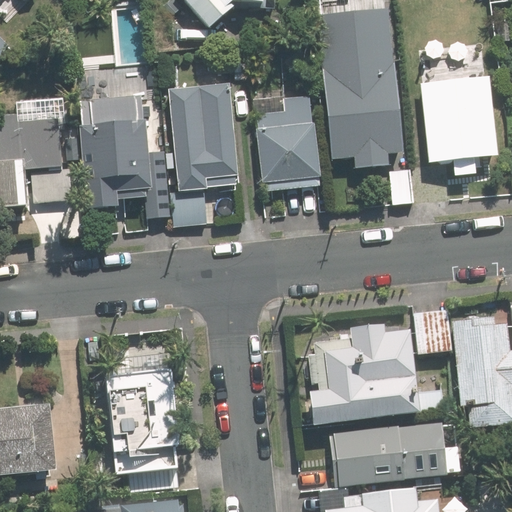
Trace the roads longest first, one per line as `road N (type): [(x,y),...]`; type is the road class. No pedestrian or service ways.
road 1 (residential): [(511,245),(227,273)]
road 2 (residential): [(251,511),(227,273)]
road 3 (residential): [(227,273),(0,294)]
